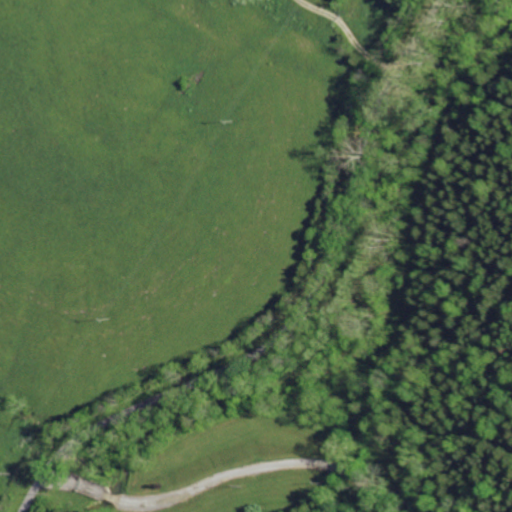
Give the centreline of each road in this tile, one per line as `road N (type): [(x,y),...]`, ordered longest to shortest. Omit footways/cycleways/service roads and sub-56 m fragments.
road 1 (residential): [(22,511),(41,476),(79,435),(246,358),(293,323),(332,249),(385,90),(439,0)]
road 2 (residential): [(407,51),(373,54),(334,14),(301,0)]
